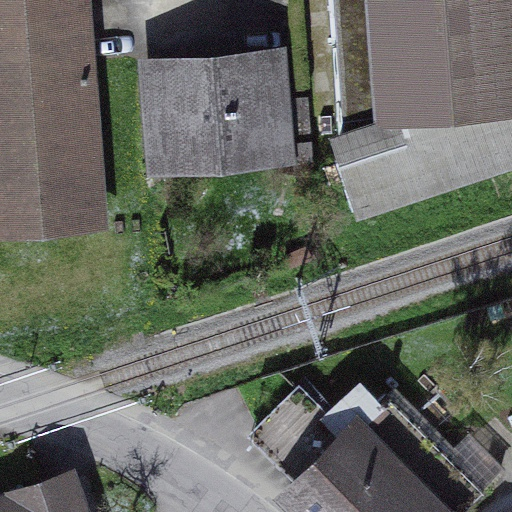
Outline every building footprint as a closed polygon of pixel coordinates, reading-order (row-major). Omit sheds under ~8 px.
[(0,0),(0,224),(98,217),(80,0),(0,0)] [(336,139),(358,207),(511,156),(511,19),(506,22),(504,0),(338,0),(348,135),(336,139)] [(159,153),(278,143),(271,58),(153,67),(159,153)] [(358,384),(327,416),(301,387),(252,433),(298,478),(291,485),(317,511),(455,511),(480,487),(393,399),(390,401),(383,393),(375,401),(358,384)] [(74,511),(63,478),(0,499),(0,511),(74,511)]
